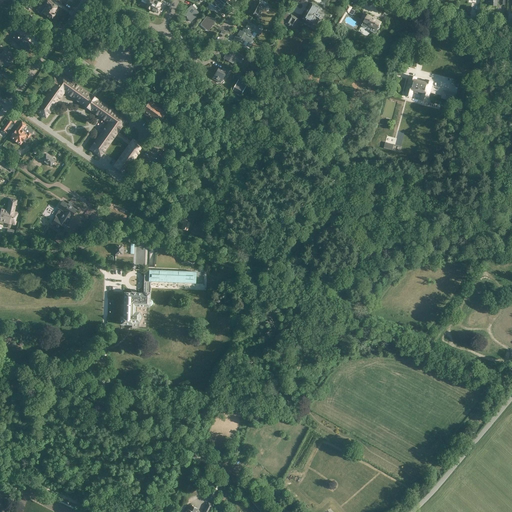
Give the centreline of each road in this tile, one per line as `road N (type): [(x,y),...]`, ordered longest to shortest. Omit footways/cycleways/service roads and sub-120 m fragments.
road 1 (track): [(167,241),(511,384)]
road 2 (track): [(103,398),(290,404)]
road 3 (unclassified): [(412,511),(511,397)]
road 4 (residential): [(0,116),(86,0)]
road 5 (residential): [(164,35),(204,63),(240,0)]
